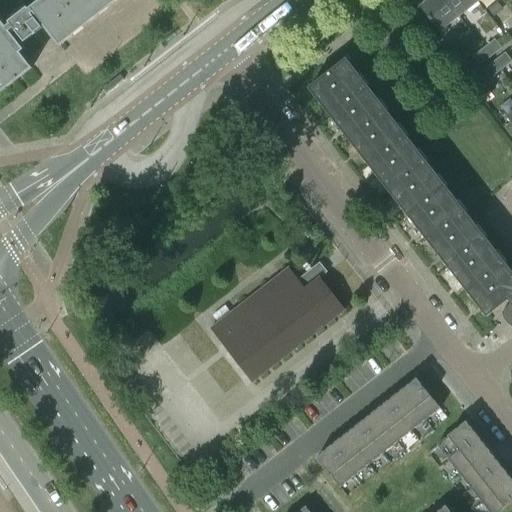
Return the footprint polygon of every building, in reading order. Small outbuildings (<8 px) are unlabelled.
[(39,0),(30,8),(34,13),(60,46),(119,0),(39,0)] [(440,32),(459,17),(445,0),(430,0),(421,8),(440,32)] [(476,0),(445,0),(459,17),(478,2),(476,0)] [(28,9),(10,23),(34,55),(45,46),(36,34),(43,29),(28,9)] [(25,49),(0,17),(0,93),(32,69),(20,53),(25,49)] [(484,49),(491,57),(502,49),(495,40),(484,49)] [(466,76),(480,66),(491,57),(484,49),(460,68),(466,76)] [(495,62),(501,70),(511,62),(505,54),(495,62)] [(511,272),(347,61),(343,63),(310,89),(488,317),(509,300),(511,304),(503,311),(511,322),(511,272)] [(495,62),(484,70),(491,79),(501,70),(495,62)] [(103,90),(107,94),(124,80),(121,76),(103,90)] [(305,268),(308,272),(308,273),(313,269),(309,264),(305,268)] [(290,270),(210,333),(226,355),(255,392),(297,359),(348,318),(322,283),(329,278),(320,267),(299,283),(290,270)] [(417,379),(403,390),(426,420),(441,409),(417,379)] [(412,432),(426,420),(403,390),(388,402),(412,432)] [(412,432),(388,402),(374,413),(397,443),(412,432)] [(383,454),(397,443),(374,413),(360,424),(383,454)] [(448,460),(478,436),(467,422),(437,445),(448,460)] [(383,454),(360,424),(345,436),(369,465),(383,454)] [(354,477),(369,465),(345,436),(331,447),(354,477)] [(478,436),(448,460),(460,474),(489,451),(478,436)] [(317,458),(340,488),(354,477),(331,447),(317,458)] [(489,451),(460,474),(471,489),(501,465),(489,451)] [(511,479),(501,465),(471,489),(482,503),(511,479)] [(511,479),(482,503),(489,511),(500,511),(511,503),(511,479)]
